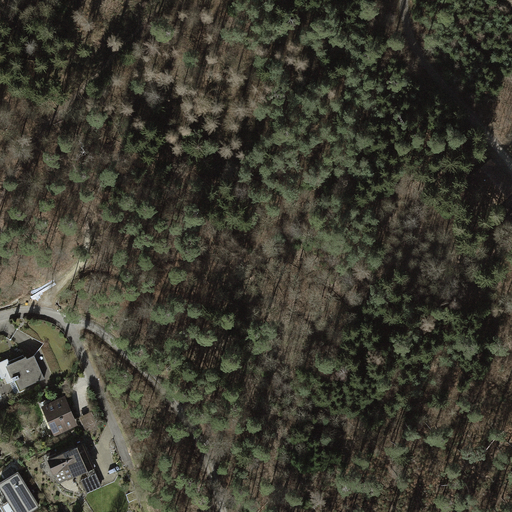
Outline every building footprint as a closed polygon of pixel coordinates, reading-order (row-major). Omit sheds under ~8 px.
[(511,179),(495,159),(473,177),(498,207),(507,200),(511,205),(511,203),(511,179)] [(28,358),(8,366),(13,378),(15,377),(21,392),(47,380),(36,357),(29,360),(28,358)] [(66,395),(42,405),(55,435),(79,425),(66,395)] [(49,461),(60,485),(88,473),(90,478),(83,481),(89,496),(105,489),(96,469),(98,468),(87,444),(49,461)] [(12,500),(2,506),(6,511),(32,511),(39,508),(19,474),(2,483),(12,500)]
